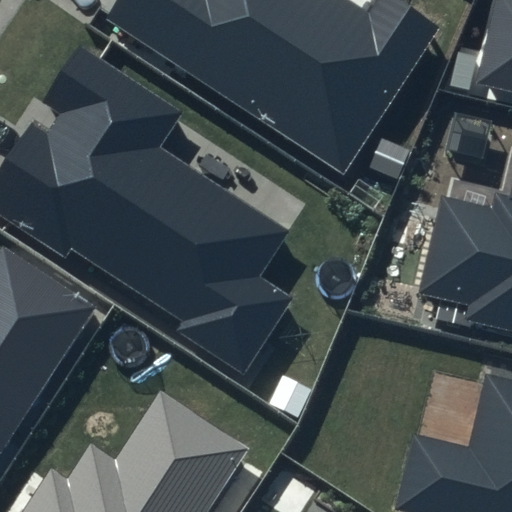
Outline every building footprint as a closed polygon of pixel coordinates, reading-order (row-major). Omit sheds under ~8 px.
[(119,0),(107,18),(345,174),(442,26),(401,0),(376,0),(368,13),(346,0),(119,0)] [(511,0),(494,0),(474,83),(511,92),(511,0)] [(184,113),(77,43),(39,101),(58,113),(44,134),(31,125),(0,172),(0,213),(64,255),(70,247),(182,321),(177,330),(243,374),(294,297),(262,275),(290,232),(161,147),(184,113)] [(511,186),(509,199),(496,195),(492,209),(444,198),(422,291),(472,303),(468,318),(511,328),(511,186)] [(0,453),(96,306),(2,246),(0,248),(0,453)] [(511,511),(511,381),(489,376),(471,450),(413,436),(395,509),(409,511),(511,511)] [(207,511),(249,448),(160,391),(116,457),(92,442),(67,481),(51,470),(23,511),(207,511)]
